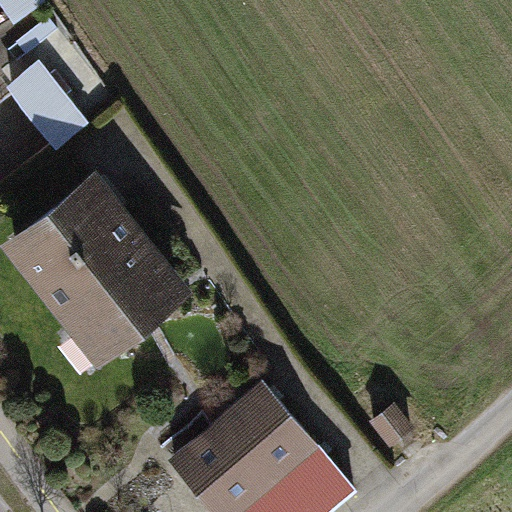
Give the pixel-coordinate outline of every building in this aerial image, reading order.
[(45,0),(8,0),(17,15),(46,0),(45,0)] [(107,103),(60,44),(9,85),(56,143),(107,103)] [(187,285),(95,165),(1,238),(92,357),(187,285)] [(324,511),(353,486),(258,380),(166,461),(211,511),(324,511)] [(398,403),(374,423),(393,445),(417,425),(398,403)]
